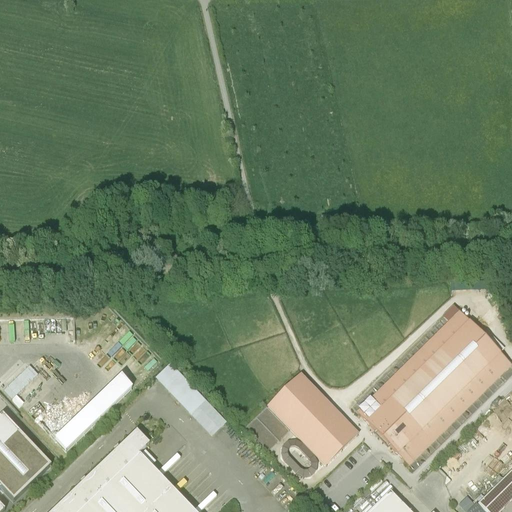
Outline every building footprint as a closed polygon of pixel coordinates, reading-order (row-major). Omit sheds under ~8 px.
[(487,344),(453,309),(444,319),(450,325),(358,415),(409,466),(511,364),(511,362),(507,357),(503,361),(499,356),(504,351),(492,339),(487,344)] [(112,362),(106,369),(115,378),(119,374),(115,370),(118,367),(112,362)] [(38,376),(29,367),(3,392),(19,409),(23,405),(15,398),(38,376)] [(170,371),(158,382),(211,436),(222,425),(170,371)] [(357,437),(299,378),(268,409),(326,468),(357,437)] [(130,389),(120,379),(55,442),(65,452),(64,452),(65,453),(132,390),(130,389)] [(51,467),(2,417),(0,418),(0,489),(13,503),(51,467)] [(136,435),(55,511),(191,511),(138,457),(148,447),(136,435)] [(511,475),(511,474),(475,509),(477,511),(500,511),(511,500),(511,475)] [(407,511),(390,494),(371,511),(407,511)]
